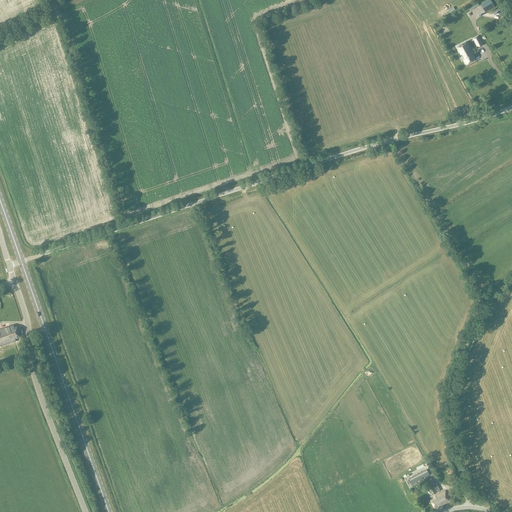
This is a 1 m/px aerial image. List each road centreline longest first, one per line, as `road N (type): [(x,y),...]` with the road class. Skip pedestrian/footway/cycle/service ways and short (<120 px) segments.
road 1 (unclassified): [(21,261),(338,155),(511,107)]
road 2 (primary): [(108,511),(21,261)]
road 3 (unclassified): [(85,511),(37,389),(13,280)]
road 4 (track): [(465,496),(450,394),(481,306),(511,280)]
